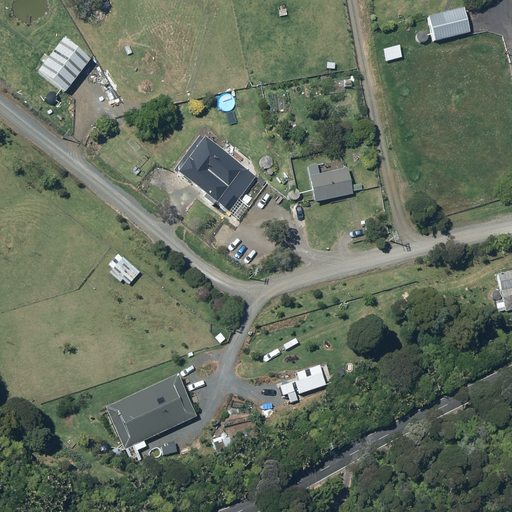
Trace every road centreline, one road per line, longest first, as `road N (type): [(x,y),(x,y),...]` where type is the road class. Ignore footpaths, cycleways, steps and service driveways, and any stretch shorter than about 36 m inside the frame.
road 1 (unclassified): [(0,115),(226,281),(251,287),(511,229)]
road 2 (unclassified): [(511,374),(239,511)]
